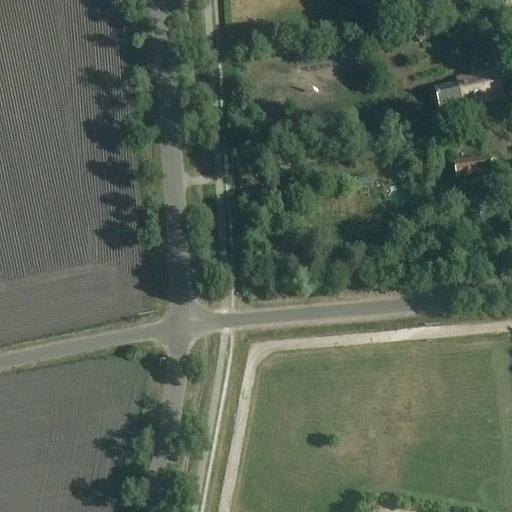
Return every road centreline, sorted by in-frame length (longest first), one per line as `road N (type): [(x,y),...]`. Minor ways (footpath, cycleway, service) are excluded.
road 1 (unknown): [(188,0),(210,270),(207,356),(179,511)]
road 2 (unclassified): [(180,325),(511,296)]
road 3 (unclassified): [(180,325),(158,0)]
road 4 (unclassified): [(152,511),(180,325)]
road 5 (unclassified): [(180,325),(0,364)]
